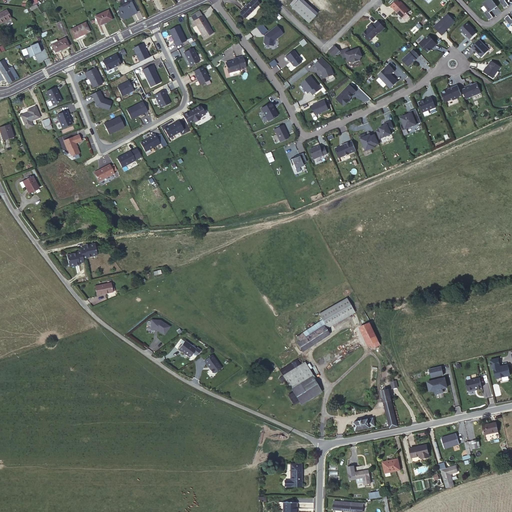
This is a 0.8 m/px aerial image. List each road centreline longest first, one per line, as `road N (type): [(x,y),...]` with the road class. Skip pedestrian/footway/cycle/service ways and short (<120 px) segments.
road 1 (residential): [(321,445),(203,391),(96,318),(0,185)]
road 2 (residential): [(214,0),(278,86),(301,137),(386,103),(450,63)]
road 3 (residential): [(67,62),(99,144),(109,147),(182,107),(183,89),(150,22)]
road 4 (residential): [(321,445),(511,404)]
road 5 (residential): [(271,0),(321,45),(374,0)]
